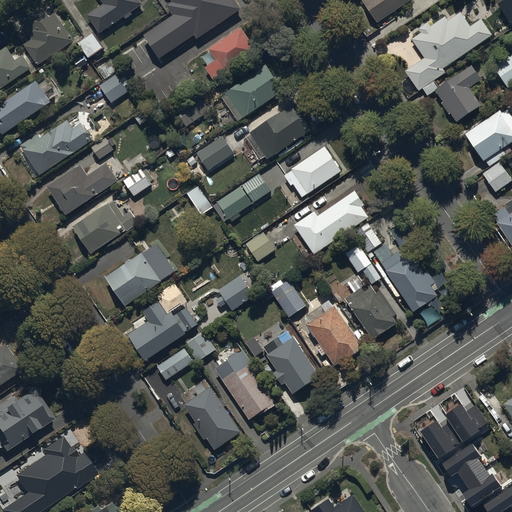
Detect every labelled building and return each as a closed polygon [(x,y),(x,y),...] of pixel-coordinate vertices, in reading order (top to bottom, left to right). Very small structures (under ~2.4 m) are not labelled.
[(91,19),(102,35),(145,5),(140,0),(102,0),(107,8),(91,19)] [(169,0),(180,16),(145,38),(162,65),(249,8),(243,0),(169,0)] [(365,0),(363,2),(378,24),(412,0),(365,0)] [(511,0),(495,0),(511,24),(511,0)] [(52,8),(24,28),(32,39),(24,46),(39,67),(75,40),(52,8)] [(419,30),(422,34),(412,40),(426,59),(406,73),(420,92),(424,89),(429,96),(436,91),(445,103),(443,105),(450,115),(451,114),(458,124),(483,107),(471,89),(483,81),(473,66),(441,89),(436,81),(447,73),(445,70),(493,36),(482,20),(471,28),(461,13),(449,22),(445,17),(431,28),(428,24),(419,30)] [(206,71),(215,83),(259,54),(242,30),(209,51),(217,64),(206,71)] [(104,49),(93,34),(79,44),(90,59),(104,49)] [(4,47),(0,50),(0,92),(33,69),(24,56),(15,63),(4,47)] [(511,86),(511,55),(495,67),(509,89),(511,86)] [(268,68),(227,96),(244,121),(285,93),(268,68)] [(118,75),(101,86),(113,103),(129,91),(118,75)] [(0,116),(2,119),(0,120),(0,130),(5,136),(49,104),(35,85),(0,110),(0,116)] [(187,128),(210,111),(199,95),(176,112),(187,128)] [(293,106),(251,135),(269,162),(311,133),(293,106)] [(147,108),(134,117),(141,126),(153,117),(147,108)] [(503,114),(501,111),(466,135),(485,163),(511,144),(511,115),(509,110),(503,114)] [(66,120),(24,149),(42,176),(94,141),(83,125),(74,131),(66,120)] [(222,137),(197,155),(209,172),(234,154),(222,137)] [(107,139),(92,149),(100,160),(115,150),(107,139)] [(326,150),(292,172),(308,196),(342,173),(326,150)] [(511,178),(501,163),(484,175),(497,193),(511,182),(511,178)] [(82,168),(50,189),(69,216),(119,182),(107,165),(88,178),(82,168)] [(140,170),(124,182),(136,197),(152,185),(140,170)] [(260,174),(217,204),(229,222),(273,192),(260,174)] [(199,187),(188,194),(202,216),(214,208),(199,187)] [(315,214),(295,227),(316,257),(373,218),(356,193),(319,219),(315,214)] [(500,223),(498,224),(511,244),(511,201),(505,207),(506,208),(495,216),(500,223)] [(116,204),(75,230),(92,255),(140,224),(131,211),(123,216),(116,204)] [(383,244),(369,224),(356,233),(370,254),(368,255),(371,260),(375,257),(372,252),(383,244)] [(404,229),(393,237),(402,249),(413,240),(404,229)] [(266,233),(248,246),(261,264),(278,251),(266,233)] [(360,246),(346,255),(359,274),(363,271),(373,286),(383,279),(360,246)] [(143,255),(107,281),(128,309),(163,283),(143,255)] [(387,274),(415,315),(440,298),(412,256),(387,274)] [(241,277),(220,291),(234,311),(255,298),(241,277)] [(291,283),(274,294),(291,320),(309,309),(291,283)] [(345,298),(335,283),(329,288),(339,302),(345,298)] [(372,286),(347,302),(375,344),(400,327),(372,286)] [(151,322),(127,340),(145,365),(187,335),(163,301),(145,313),(151,322)] [(335,310),(308,329),(337,370),(364,352),(335,310)] [(207,331),(187,345),(199,363),(220,349),(207,331)] [(295,339),(268,356),(295,397),(322,380),(295,339)] [(0,387),(23,372),(5,345),(0,348),(0,387)] [(183,351),(157,369),(169,384),(194,365),(183,351)] [(245,354),(218,372),(252,423),(280,405),(245,354)] [(0,404),(0,449),(3,448),(6,453),(54,421),(39,398),(40,391),(29,389),(28,397),(17,403),(13,397),(0,404)] [(213,390),(187,408),(217,452),(243,435),(213,390)] [(445,416),(449,422),(441,428),(437,422),(421,432),(439,458),(454,448),(453,446),(461,440),(463,443),(480,431),(479,430),(488,423),(476,405),(466,412),(461,404),(445,416)] [(63,438),(43,451),(47,457),(16,478),(28,495),(3,511),(2,511),(44,511),(98,476),(97,474),(99,472),(86,452),(82,455),(77,448),(74,450),(73,448),(70,449),(63,438)] [(472,443),(442,464),(451,477),(458,472),(469,489),(462,494),(471,507),(502,486),(493,473),(490,476),(478,459),(481,456),(472,443)] [(511,511),(511,486),(484,506),(488,511),(511,511)] [(364,511),(353,494),(334,507),(328,498),(309,511),(364,511)]
